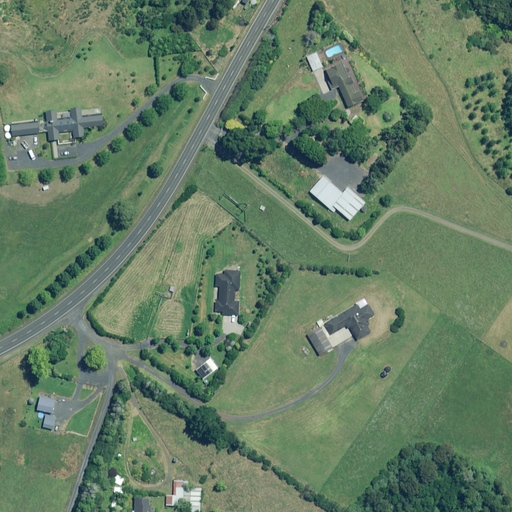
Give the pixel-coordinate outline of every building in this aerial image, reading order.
[(322,67),(316,53),(306,57),(312,71),(322,67)] [(330,81),(326,82),(330,90),(338,87),(347,107),(362,101),(357,91),(354,92),(351,86),(353,85),(349,77),(348,78),(341,63),(325,70),(330,81)] [(45,111),(46,122),(38,123),(38,122),(4,126),(6,138),(47,133),(48,141),(59,139),(58,133),(72,131),(73,138),(84,136),(83,128),(103,126),(101,109),(80,112),(80,108),(70,109),(70,112),(55,114),(55,110),(45,111)] [(342,193),(322,176),(309,192),(333,212),(336,209),(349,220),(365,203),(347,187),(342,193)] [(239,271),(224,271),(224,275),(215,275),(215,286),(218,286),(217,301),(215,301),(214,311),(222,312),(221,315),(237,315),(238,302),(233,302),(234,290),(238,290),(239,271)] [(359,309),(357,305),(324,324),(331,335),(347,326),(356,341),(370,332),(366,325),(369,323),(368,321),(374,317),(367,305),(359,309)] [(324,324),(321,319),(316,322),(319,327),(324,324)] [(333,347),(322,328),(308,336),(319,355),(333,347)] [(54,400),(39,397),(36,410),(51,413),(54,400)] [(55,417),(45,414),(42,427),(52,430),(55,417)] [(123,479),(111,473),(108,480),(120,486),(123,479)] [(172,495),(165,494),(165,505),(188,506),(187,511),(199,511),(201,488),(188,488),(188,481),(173,480),(172,495)] [(153,511),(154,510),(151,510),(151,505),(148,505),(149,499),(144,499),(144,497),(134,497),(134,503),(134,511),(131,511),(153,511)]
